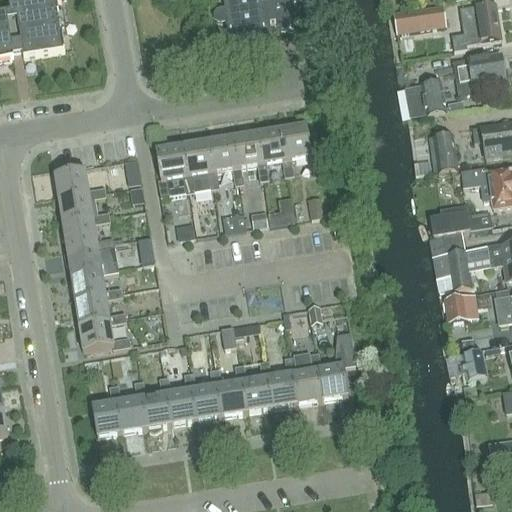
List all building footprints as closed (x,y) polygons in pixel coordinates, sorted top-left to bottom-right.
[(22,61),(63,54),(55,0),(12,0),(16,21),(22,61)] [(214,19),(214,21),(215,23),(216,25),(218,26),(221,26),(223,26),(227,25),(227,29),(225,30),(230,60),(272,52),(268,25),(276,24),(276,28),(278,31),(281,33),(285,33),(288,31),(290,29),(291,26),(287,4),(310,1),(309,0),(222,0),(225,13),(220,13),(217,14),(215,16),(214,17),(214,19)] [(466,51),(502,45),(496,8),(460,14),(464,40),(452,42),(454,57),(467,54),(466,51)] [(442,14),(394,21),(397,41),(445,33),(442,14)] [(0,64),(22,61),(16,21),(0,23),(0,64)] [(473,93),(505,87),(501,59),(453,68),(455,81),(471,79),(473,93)] [(420,90),(397,95),(402,124),(446,116),(441,87),(420,90)] [(486,163),(511,159),(511,128),(481,133),(472,135),(474,149),(483,147),(486,163)] [(286,165),(282,166),(284,182),(294,181),(291,164),(307,162),(310,177),(317,176),(315,162),(311,163),(311,161),(306,130),(281,134),(286,165)] [(261,169),(257,170),(260,186),(269,185),(266,168),(282,166),(286,165),(281,134),(256,138),(261,169)] [(236,173),(232,174),(235,190),(244,189),(241,172),(257,170),(261,169),(256,138),(231,142),(236,173)] [(438,178),(457,175),(452,140),(433,142),(438,178)] [(216,176),(232,174),(236,173),(231,142),(206,146),(211,177),(207,178),(210,194),(219,192),(216,176)] [(211,177),(206,146),(181,150),(186,181),(182,182),(185,198),(210,194),(207,178),(211,177)] [(181,150),(156,154),(161,184),(157,185),(160,202),(161,202),(169,200),(185,198),(182,182),(186,181),(181,150)] [(139,177),(137,165),(124,167),(126,179),(139,177)] [(483,174),(461,178),(463,194),(489,190),(493,215),(511,211),(511,173),(483,178),(483,174)] [(88,200),(89,204),(105,202),(104,192),(87,195),(84,175),(54,180),(58,205),(88,200)] [(91,220),(89,204),(88,200),(58,205),(62,230),(92,225),(93,229),(109,226),(108,217),(91,220)] [(270,232),(280,230),(278,217),(268,219),(270,232)] [(469,236),(466,219),(431,225),(434,243),(469,236)] [(96,251),(97,255),(113,252),(112,243),(96,246),(93,229),(92,225),(62,230),(66,256),(96,251)] [(443,242),(429,245),(439,297),(471,290),(465,255),(446,259),(443,242)] [(511,248),(488,252),(491,273),(503,271),(505,287),(511,286),(511,248)] [(100,271),(97,255),(96,251),(66,256),(70,281),(100,276),(101,280),(117,277),(116,268),(100,271)] [(153,258),(141,260),(143,270),(155,268),(153,258)] [(104,301),(105,305),(121,302),(120,293),(103,295),(101,280),(100,276),(70,281),(74,306),(104,301)] [(107,320),(105,305),(104,301),(74,306),(78,330),(108,326),(109,329),(125,327),(124,318),(107,320)] [(465,301),(444,304),(448,328),(468,324),(465,301)] [(511,302),(500,304),(494,305),(498,329),(511,326),(511,302)] [(108,326),(78,330),(82,356),(111,351),(112,354),(129,352),(128,343),(111,345),(109,329),(108,326)] [(232,333),(220,334),(223,354),(235,352),(232,333)] [(317,374),(322,405),(347,401),(342,372),(354,370),(350,340),(348,340),(348,341),(338,343),(336,371),(320,374),(317,374)] [(466,380),(486,376),(482,356),(462,360),(466,380)] [(317,374),(320,374),(318,357),(293,361),(296,378),(292,378),(297,409),(322,405),(317,374)] [(296,378),(293,361),(284,363),(286,379),(271,382),(267,382),(272,413),(297,409),(292,378),(296,378)] [(267,382),(271,382),(268,365),(259,367),(262,383),(246,385),(242,386),(247,417),(272,413),(267,382)] [(237,387),(221,389),(217,390),(222,421),(247,417),(242,386),(246,385),(243,369),(234,371),(237,387)] [(212,391),(195,393),(191,394),(196,425),(222,421),(217,390),(221,389),(218,373),(209,375),(212,391)] [(191,394),(195,393),(192,377),(183,379),(186,395),(170,397),(166,398),(171,429),(196,425),(191,394)] [(161,399),(145,401),(142,402),(146,433),(171,429),(166,398),(170,397),(168,381),(158,383),(161,399)] [(136,403),(120,405),(117,406),(122,436),(146,433),(142,402),(145,401),(143,385),(133,386),(136,403)] [(96,441),(122,436),(117,406),(120,405),(118,389),(109,390),(111,407),(91,410),(96,441)] [(511,446),(488,451),(492,475),(511,471),(511,446)]
